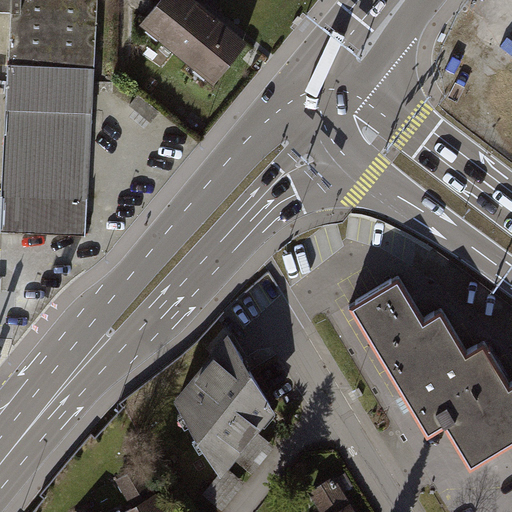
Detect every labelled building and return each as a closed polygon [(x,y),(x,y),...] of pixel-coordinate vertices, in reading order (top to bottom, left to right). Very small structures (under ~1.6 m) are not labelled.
[(0,0),(0,9),(7,10),(5,56),(92,60),(94,0),(0,0)] [(243,41),(192,0),(155,0),(137,22),(210,82),(243,41)] [(92,60),(5,56),(0,150),(0,227),(84,232),(92,60)] [(395,278),(352,304),(428,430),(444,421),(470,465),(511,440),(511,383),(508,386),(482,344),(466,354),(440,311),(421,322),(395,278)] [(168,403),(214,477),(270,410),(224,336),(168,403)] [(254,468),(274,444),(257,430),(237,454),(254,468)] [(224,507),(246,481),(227,465),(205,492),(224,507)] [(121,511),(118,511),(166,511),(140,467),(120,478),(136,506),(125,511),(121,511)] [(358,511),(331,471),(305,488),(320,511),(358,511)]
